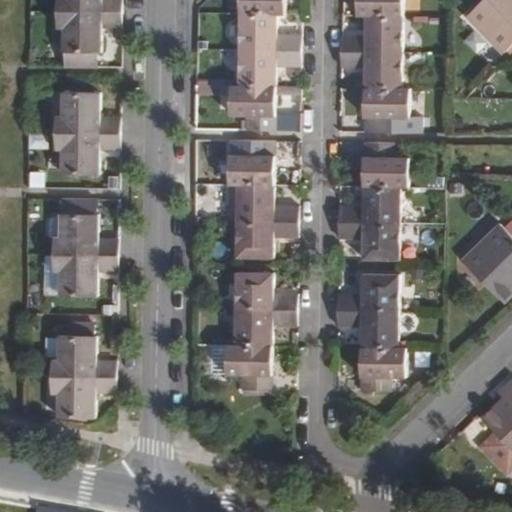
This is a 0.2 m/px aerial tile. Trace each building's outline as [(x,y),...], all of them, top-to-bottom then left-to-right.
[(60,0),(60,11),(124,12),(123,0),(60,0)] [(241,0),(242,15),(280,15),(288,15),(288,0),(241,0)] [(368,16),(405,16),(405,0),(360,0),(360,16),(368,16)] [(511,46),(511,0),(485,0),(468,17),(504,54),(511,46)] [(103,29),(123,30),(124,12),(60,11),(60,29),(66,28),(66,68),(98,68),(98,53),(103,53),(103,29)] [(280,15),(242,15),(242,50),(302,51),(302,35),(280,34),(280,15)] [(405,53),(405,16),(368,16),(368,36),(344,35),(343,52),(405,53)] [(302,51),(242,50),(241,86),(280,86),(280,67),(302,67),(302,51)] [(405,88),(405,53),(343,52),(343,67),(367,68),(367,87),(405,88)] [(241,86),(233,86),(233,115),(249,115),(249,131),(279,131),(280,86),(241,86)] [(367,132),(397,132),(397,118),(411,118),(411,88),(405,88),(367,87),(367,132)] [(57,134),(122,136),(122,118),(102,117),(102,93),(100,93),(66,93),(64,93),(64,117),(57,117),(57,134)] [(101,151),(121,151),(122,136),(57,134),(57,149),(64,150),(64,175),(100,175),(101,151)] [(277,141),(248,141),(248,156),(233,156),(232,185),(241,185),(276,186),(277,141)] [(396,157),(396,143),(367,143),(366,187),(404,187),(410,187),(411,158),(396,157)] [(241,185),(240,221),(300,222),(300,206),(276,206),(276,186),(241,185)] [(404,187),(366,187),(366,206),(342,207),(341,223),(403,223),(404,187)] [(56,255),(120,256),(120,240),(100,240),(100,216),(98,216),(98,200),(66,200),(65,215),(63,215),(62,239),(56,239),(56,255)] [(300,222),(240,221),(239,258),(275,259),(276,238),(300,238),(300,222)] [(402,260),(403,223),(341,223),(341,239),(367,239),(366,260),(402,260)] [(511,296),(511,236),(502,226),(465,263),(505,303),(511,296)] [(99,273),(120,274),(120,256),(56,255),(55,273),(62,273),(62,297),(99,297),(99,273)] [(240,273),(240,309),(299,311),(299,295),(277,294),(277,273),(240,273)] [(340,296),(340,311),(401,312),(401,276),(365,275),(365,296),(340,296)] [(276,327),(299,327),(299,311),(240,309),(239,346),(276,347),(276,327)] [(365,328),(365,348),(401,348),(401,312),(340,311),(339,327),(365,328)] [(54,361),(53,377),(118,379),(119,362),(98,361),(97,338),(93,337),(93,328),(68,328),(68,337),(61,337),(61,361),(54,361)] [(275,391),(276,347),(239,346),(231,346),(230,375),(245,377),(245,390),(275,391)] [(401,348),(365,348),(364,393),(394,393),(394,378),(408,378),(409,348),(401,348)] [(97,395),(118,395),(118,379),(53,377),(53,395),(60,395),(61,419),(98,419),(97,395)] [(511,382),(500,394),(506,400),(485,421),(497,432),(511,447),(511,382)] [(511,447),(497,432),(487,442),(487,452),(505,471),(511,470),(511,447)] [(209,442),(218,453),(225,446),(217,436),(209,442)]
